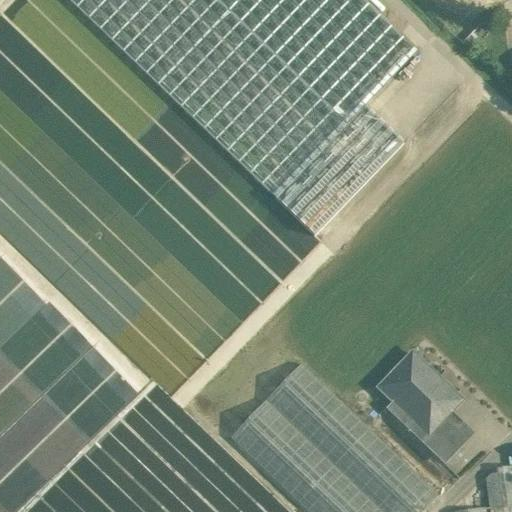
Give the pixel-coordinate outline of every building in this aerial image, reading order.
[(418,51),(364,0),(67,0),(276,200),(365,107),(418,51)] [(365,107),(276,200),(315,237),(404,144),(365,107)] [(40,267),(41,263),(39,264),(14,252),(7,266),(0,267),(0,268),(11,274),(12,279),(14,273),(21,276),(15,289),(8,285),(9,301),(20,300),(21,309),(41,318),(42,325),(61,323),(80,332),(79,317),(79,318),(76,291),(79,284),(64,277),(55,278),(46,274),(48,271),(40,267)] [(462,402),(413,354),(380,389),(415,423),(408,430),(422,444),(440,425),(447,418),(462,402)] [(425,511),(440,497),(302,365),(231,440),(306,511),(425,511)] [(469,440),(447,418),(440,425),(452,437),(434,456),(445,466),(469,440)] [(452,437),(440,425),(422,444),(434,456),(452,437)] [(511,511),(511,467),(496,470),(497,475),(491,476),(485,480),(489,511),(511,511)]
